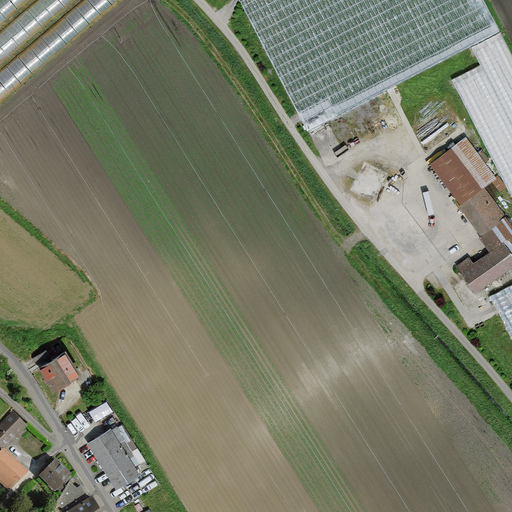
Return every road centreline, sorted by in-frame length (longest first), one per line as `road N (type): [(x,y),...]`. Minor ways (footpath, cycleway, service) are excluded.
road 1 (track): [(199,0),(369,234),(511,395)]
road 2 (residential): [(109,511),(33,386),(0,348)]
